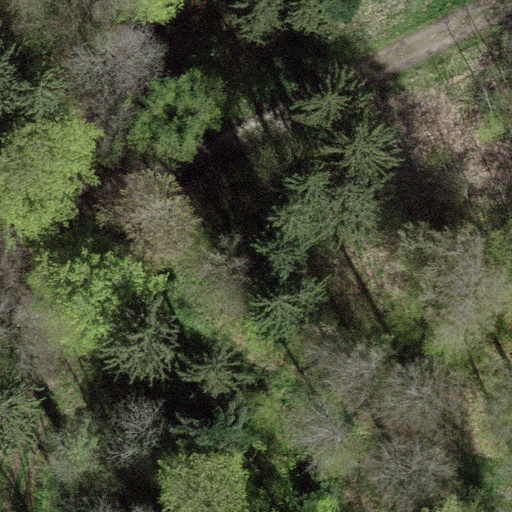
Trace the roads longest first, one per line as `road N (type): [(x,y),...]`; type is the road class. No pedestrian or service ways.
road 1 (track): [(511,15),(334,85),(65,230)]
road 2 (track): [(25,511),(65,230)]
road 3 (track): [(65,230),(154,0)]
